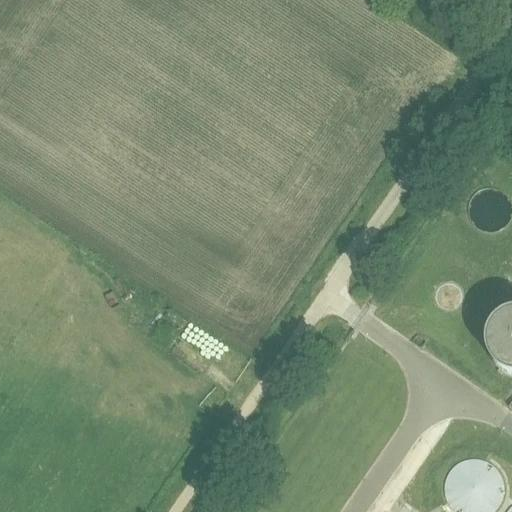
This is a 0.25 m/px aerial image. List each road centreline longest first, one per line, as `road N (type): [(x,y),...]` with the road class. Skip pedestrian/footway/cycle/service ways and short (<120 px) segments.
road 1 (track): [(327,296),(511,29)]
road 2 (track): [(175,511),(327,296)]
